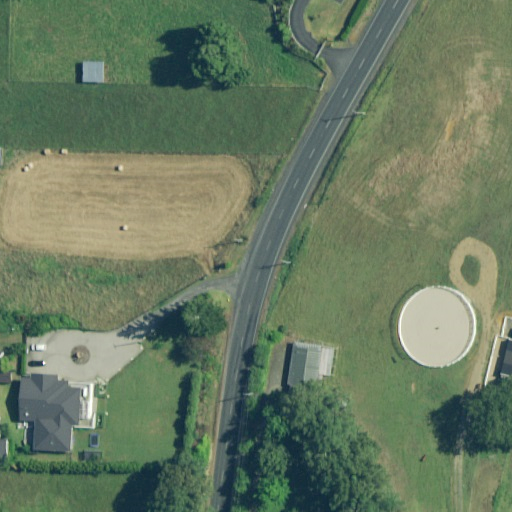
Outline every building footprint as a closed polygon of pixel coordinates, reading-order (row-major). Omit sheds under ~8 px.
[(101,60),(82,59),(81,83),(100,84),(101,60)] [(292,347),(288,383),(291,384),(288,406),(321,411),(329,351),(292,347)] [(0,368),(0,382),(12,383),(13,369),(0,368)] [(95,412),(91,412),(93,384),(53,381),(53,385),(30,384),(28,415),(35,416),(33,450),(72,452),(73,426),(94,427),(95,412)] [(0,461),(8,462),(9,440),(0,439),(0,461)]
